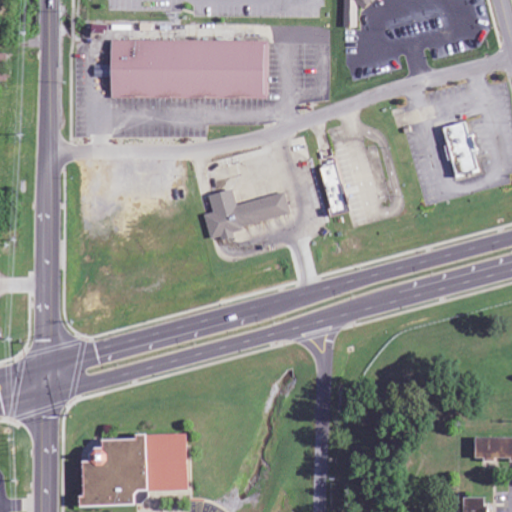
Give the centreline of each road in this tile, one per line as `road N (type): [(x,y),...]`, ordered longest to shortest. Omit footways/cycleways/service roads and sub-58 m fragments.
road 1 (secondary): [(511,253),(0,392)]
road 2 (residential): [(47,155),(229,148),(511,60)]
road 3 (residential): [(47,380),(48,0)]
road 4 (residential): [(321,511),(326,305)]
road 5 (tertiary): [(47,511),(47,380)]
